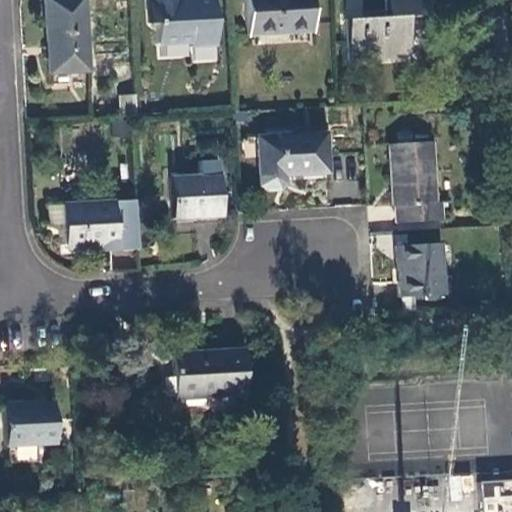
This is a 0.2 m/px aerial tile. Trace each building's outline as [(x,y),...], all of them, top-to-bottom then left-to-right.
[(81,0),(42,0),(46,73),(86,70),(81,0)] [(211,0),(197,0),(187,1),(178,1),(178,0),(145,0),(147,23),(154,23),(155,43),(188,42),(189,47),(214,46),(211,0)] [(310,32),(308,0),(243,0),(246,36),(310,32)] [(383,0),(385,17),(345,19),(347,60),(407,57),(404,17),(423,16),(421,0),(383,0)] [(119,117),(127,117),(134,117),(132,95),(117,96),(119,117)] [(323,134),(255,137),(257,177),(258,186),(263,190),(277,190),(281,184),(281,175),(325,173),(323,134)] [(430,143),(388,145),(391,205),(394,205),(395,222),(439,220),(439,201),(433,202),(430,143)] [(170,218),(219,216),(217,176),(168,178),(170,218)] [(59,204),(60,224),(62,249),(114,246),(115,246),(134,245),(132,201),(59,204)] [(60,224),(59,204),(45,205),(46,225),(60,224)] [(439,296),(436,244),(394,246),(397,298),(439,296)] [(242,395),(240,350),(169,354),(172,399),(242,395)] [(53,444),(51,402),(1,405),(3,447),(53,444)]
